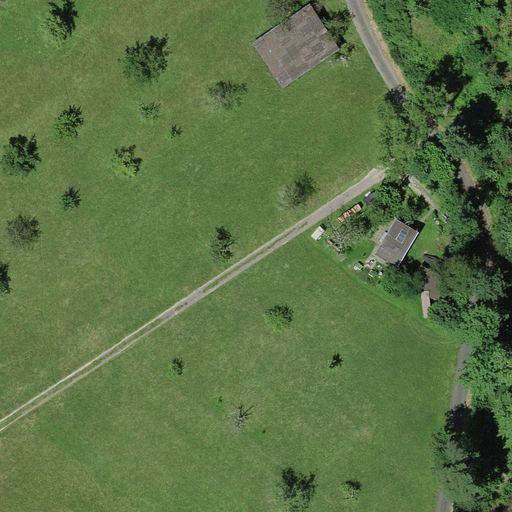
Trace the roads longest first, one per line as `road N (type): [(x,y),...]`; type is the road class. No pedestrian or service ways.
road 1 (track): [(439,511),(481,287),(483,232),(474,202),(426,136),(353,0)]
road 2 (track): [(426,136),(0,424)]
